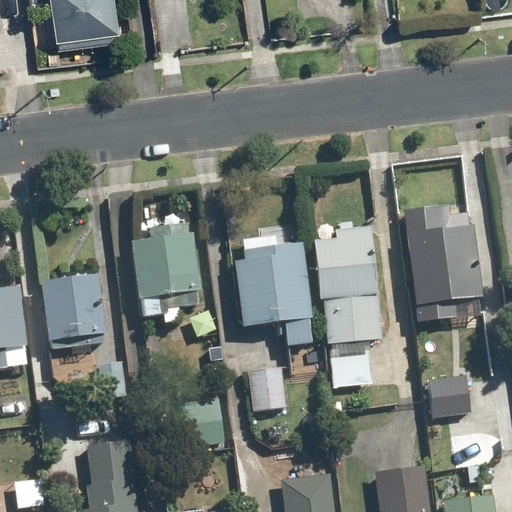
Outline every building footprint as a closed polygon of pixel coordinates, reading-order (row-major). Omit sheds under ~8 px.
[(46,0),(53,41),(116,32),(111,0),(46,0)] [(441,232),(438,207),(400,211),(414,325),(453,320),(451,304),(478,300),(469,228),(441,232)] [(198,293),(190,237),(186,238),(184,224),(147,230),(149,241),(128,244),(136,301),(139,301),(142,320),(164,317),(163,313),(196,308),(193,293),(198,293)] [(379,342),(367,227),(334,230),(335,240),(311,243),(317,303),(320,303),(324,347),(379,342)] [(310,321),(301,245),(240,252),(241,261),(232,262),(240,330),(281,326),(284,349),(310,346),(307,322),(310,321)] [(103,336),(96,277),(38,285),(46,343),(103,336)] [(24,348),(17,288),(0,290),(0,371),(4,371),(2,351),(24,348)] [(368,350),(328,352),(331,391),(370,389),(368,350)] [(124,399),(120,363),(95,366),(99,402),(124,399)] [(284,409),(279,369),(246,373),(250,413),(284,409)] [(468,415),(464,378),(426,382),(430,419),(468,415)] [(222,445),(216,400),(174,406),(181,451),(222,445)] [(134,511),(130,484),(133,484),(127,443),(84,449),(90,487),(83,488),(87,511),(86,511),(134,511)] [(427,511),(422,469),(372,475),(376,511),(427,511)] [(332,511),(328,477),(278,483),(281,511),(332,511)] [(491,511),(490,498),(439,504),(439,511),(491,511)]
